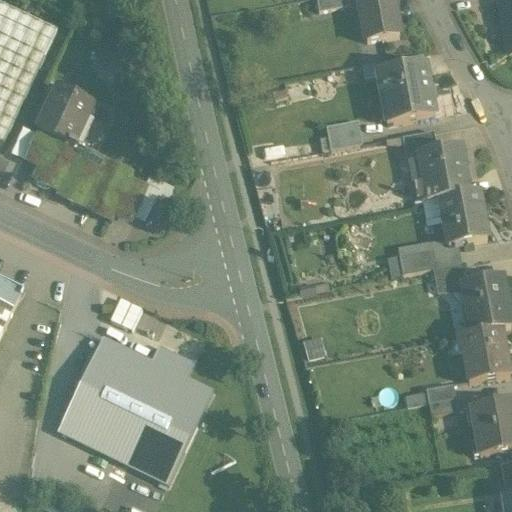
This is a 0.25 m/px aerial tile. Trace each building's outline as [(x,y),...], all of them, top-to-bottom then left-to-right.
[(346,0),(322,0),(315,1),(318,16),(349,10),(346,0)] [(391,1),(358,7),(366,47),(398,41),(391,1)] [(511,4),(499,7),(507,58),(511,57),(511,4)] [(0,7),(0,153),(57,34),(0,7)] [(377,82),(376,79),(425,70),(423,58),(362,70),(365,84),(377,82)] [(425,70),(376,79),(377,82),(380,99),(386,98),(392,128),(434,120),(425,70)] [(91,110),(57,94),(38,135),(40,136),(72,151),(73,149),(91,110)] [(392,128),(386,98),(380,99),(385,129),(392,128)] [(357,126),(325,132),(330,155),(361,149),(357,126)] [(131,177),(77,152),(77,150),(73,149),(72,151),(40,136),(27,164),(39,170),(37,174),(38,174),(34,182),(36,187),(44,191),(49,190),(70,200),(68,204),(109,224),(113,217),(130,225),(145,192),(128,184),(131,177)] [(433,136),(401,142),(405,163),(419,160),(419,159),(436,155),(433,136)] [(462,169),(459,151),(436,155),(419,159),(419,160),(428,206),(439,204),(468,198),(464,181),(462,170),(462,169)] [(468,198),(439,204),(447,251),(486,244),(486,243),(485,243),(480,217),(481,217),(477,197),(468,198)] [(433,259),(400,266),(399,260),(398,260),(402,280),(432,274),(436,274),(432,253),(431,253),(433,259)] [(436,274),(432,274),(435,289),(463,283),(461,269),(436,274)] [(501,281),(462,288),(471,338),(500,333),(510,331),(501,281)] [(0,340),(22,295),(0,284),(0,340)] [(471,338),(455,341),(455,343),(459,342),(468,388),(509,380),(500,333),(471,338)] [(151,367),(102,344),(58,437),(168,489),(212,396),(185,383),(191,370),(190,367),(160,353),(157,354),(151,367)] [(452,388),(425,393),(428,407),(454,402),(452,388)] [(454,402),(428,407),(430,420),(457,415),(454,402)] [(511,403),(470,412),(479,460),(511,453),(511,403)] [(511,466),(500,468),(504,494),(511,492),(511,466)] [(511,511),(511,500),(501,502),(502,511),(511,511)]
